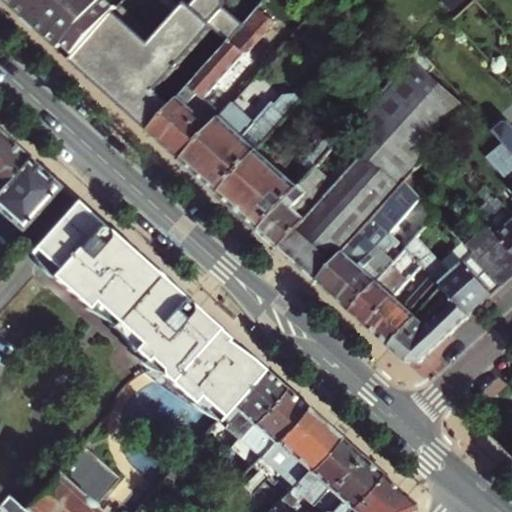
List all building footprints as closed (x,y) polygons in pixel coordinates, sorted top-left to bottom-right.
[(7,0),(22,13),(65,51),(70,46),(79,54),(111,17),(118,9),(109,1),(110,0),(7,0)] [(144,46),(111,17),(79,54),(72,62),(151,133),(174,106),(159,93),(217,27),(232,40),(242,29),(224,12),(223,2),(221,0),(172,0),(179,6),(144,46)] [(204,119),(215,107),(207,100),(248,53),(255,52),(292,10),(307,24),(328,0),(267,0),(242,29),(232,40),(174,106),(151,133),(183,161),(213,127),(204,119)] [(282,249),(320,283),(376,220),(408,184),(429,160),(471,113),(430,76),(436,70),(421,55),(357,128),(373,147),(366,154),(340,183),(282,249)] [(257,126),(233,106),(224,116),(213,127),(183,161),(221,194),(259,153),(303,105),(296,98),(285,101),(277,110),(274,107),(257,126)] [(213,127),(224,116),(215,107),(204,119),(213,127)] [(511,126),(505,125),(495,134),(509,149),(511,152),(511,126)] [(373,147),(357,128),(350,136),(366,154),(373,147)] [(0,141),(0,184),(26,156),(5,137),(0,141)] [(264,232),(322,167),(338,148),(331,141),(293,183),(287,178),(292,171),(279,160),(274,166),(259,153),(221,194),(264,232)] [(511,152),(509,149),(491,165),(511,186),(511,152)] [(0,184),(0,233),(8,241),(58,185),(26,156),(0,184)] [(282,249),(340,183),(322,167),(264,232),(282,249)] [(511,212),(480,179),(473,186),(500,216),(490,225),(509,246),(511,249),(511,212)] [(424,201),(408,184),(376,220),(392,236),(424,201)] [(74,199),(31,245),(41,266),(86,306),(92,299),(113,318),(155,272),(135,254),(123,245),(108,234),(108,229),(81,205),(74,199)] [(440,218),(424,201),(392,236),(409,253),(421,240),(440,218)] [(376,220),(320,283),(336,297),(392,236),(376,220)] [(355,314),(409,253),(392,236),(336,297),(355,314)] [(443,289),(472,321),(507,290),(486,268),(475,256),(465,245),(444,265),(421,240),(409,253),(418,263),(426,271),(443,289)] [(0,260),(0,274),(3,277),(23,254),(13,246),(0,260)] [(486,268),(507,290),(511,284),(511,249),(509,246),(486,268)] [(393,291),(418,263),(409,253),(355,314),(372,329),(397,303),(385,293),(393,291)] [(391,346),(443,289),(426,271),(412,286),(421,294),(409,307),(409,314),(397,303),(372,329),(391,346)] [(183,297),(155,272),(113,318),(138,340),(132,346),(145,357),(147,354),(155,361),(196,316),(188,310),(189,308),(189,306),(189,303),(188,301),(183,297)] [(443,289),(391,346),(412,364),(427,363),(472,321),(443,289)] [(213,330),(196,316),(155,361),(158,364),(160,372),(191,401),(196,395),(219,416),(242,391),(263,368),(245,355),(213,330)] [(242,391),(219,416),(214,422),(219,428),(226,421),(241,434),(252,423),(284,387),(263,368),(242,391)] [(284,387),(252,423),(259,430),(252,437),(266,449),(305,406),(284,387)] [(305,406),(266,449),(259,456),(280,474),(276,479),(288,490),(338,435),(305,406)] [(214,422),(208,429),(229,448),(241,434),(226,421),(219,428),(214,422)] [(338,435),(288,490),(274,506),(280,511),(282,511),(300,493),(313,504),(316,500),(358,453),(338,435)] [(104,511),(94,503),(119,475),(81,443),(24,505),(18,511),(104,511)] [(358,453),(316,500),(325,509),(322,511),(344,511),(380,473),(358,453)] [(380,511),(400,490),(380,473),(344,511),(380,511)] [(193,488),(184,498),(200,511),(209,511),(214,507),(193,488)] [(413,511),(413,502),(400,490),(380,511),(413,511)] [(0,511),(18,511),(24,505),(10,492),(0,503),(0,511)]
